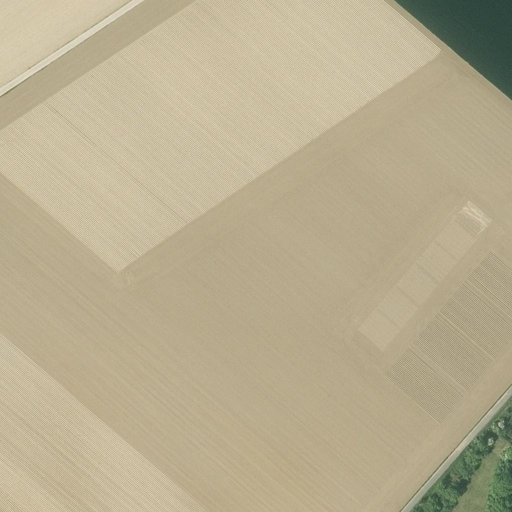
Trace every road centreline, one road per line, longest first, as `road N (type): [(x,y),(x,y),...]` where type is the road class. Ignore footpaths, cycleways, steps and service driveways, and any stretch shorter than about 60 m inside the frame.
road 1 (unclassified): [(0,92),(139,0)]
road 2 (track): [(511,389),(404,511)]
